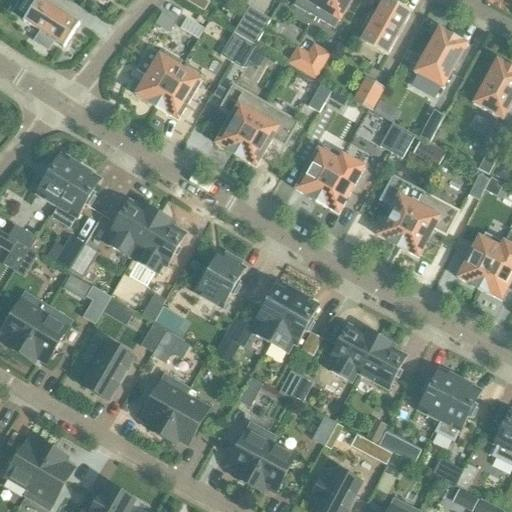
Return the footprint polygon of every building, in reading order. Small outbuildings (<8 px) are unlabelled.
[(39,0),(37,0),(36,3),(26,20),(25,19),(23,23),(24,24),(25,23),(40,33),(34,43),(48,52),(54,42),(63,47),(62,48),(64,49),(79,25),(78,24),(77,25),(39,1),(39,0)] [(180,0),(202,13),(207,5),(199,0),(180,0)] [(297,0),(293,7),(309,16),(314,8),(338,22),(339,23),(340,21),(352,0),(297,0)] [(368,31),(361,43),(387,57),(410,15),(384,1),(377,15),(373,13),(364,29),(368,31)] [(249,9),(234,35),(245,41),(255,47),(270,21),(249,9)] [(162,16),(156,25),(169,32),(174,23),(162,16)] [(416,76),(441,89),(440,90),(443,91),(444,88),(453,71),(453,72),(454,71),(453,71),(456,65),(457,66),(457,65),(466,48),(467,46),(465,45),(461,43),(462,43),(459,42),(447,35),(445,33),(444,34),(441,32),(441,31),(439,30),(437,32),(438,33),(415,73),(414,75),(416,76)] [(220,57),(231,64),(245,41),(234,35),(220,57)] [(245,41),(231,64),(242,70),(255,48),(255,47),(245,41)] [(288,65),(314,80),(328,56),(314,48),(309,57),(297,50),(288,65)] [(147,105),(156,110),(180,69),(178,68),(180,64),(180,63),(166,55),(163,59),(159,57),(135,97),(147,104),(147,105)] [(498,63),(496,62),(496,64),(474,104),(474,103),(473,105),(475,106),(483,110),(483,111),(484,112),(484,111),(491,115),(492,116),(493,115),(501,120),(503,121),(504,119),(503,119),(511,103),(511,70),(504,66),(502,65),(498,63)] [(180,69),(156,110),(165,116),(165,115),(178,123),(202,82),(198,80),(200,76),(200,75),(186,67),(183,71),(180,69)] [(383,91),(366,81),(354,102),(371,112),(383,91)] [(232,153),(236,155),(265,106),(233,87),(220,110),(231,117),(215,146),(226,152),(226,153),(231,155),(232,153)] [(320,88),(308,108),(318,114),(330,94),(320,88)] [(327,106),(340,113),(347,101),(334,93),(327,106)] [(265,106),(236,155),(240,158),(239,160),(244,163),(256,169),(272,141),(284,148),(297,124),(265,106)] [(444,117),(433,111),(418,139),(429,145),(444,117)] [(379,149),(390,155),(403,132),(392,126),(379,149)] [(403,132),(390,155),(401,161),(414,138),(403,132)] [(437,168),(444,156),(421,142),(413,155),(437,168)] [(307,200),(316,205),(343,157),(342,156),(341,158),(338,156),(324,149),(322,153),(318,151),(295,192),(307,199),(307,200)] [(499,156),(489,150),(478,171),(488,177),(499,156)] [(36,196),(56,209),(81,168),(68,160),(68,161),(60,156),(52,171),(49,169),(42,181),(45,182),(36,196)] [(343,157),(316,205),(325,210),(325,209),(338,216),(364,169),(343,157)] [(81,168),(56,209),(58,210),(52,219),(69,229),(75,220),(76,221),(85,207),(87,208),(94,197),(92,195),(101,181),(93,176),(94,176),(81,168)] [(468,197),(478,203),(489,181),(479,176),(468,197)] [(394,244),(398,247),(426,196),(393,178),(380,202),(392,209),(376,238),(388,244),(393,247),(394,244)] [(490,181),(489,181),(484,192),(496,199),(502,187),(490,181)] [(426,196),(398,247),(402,249),(401,251),(406,254),(418,260),(433,231),(445,237),(458,213),(426,196)] [(135,251),(138,252),(159,216),(144,207),(142,210),(129,202),(109,236),(113,238),(107,247),(130,260),(135,251)] [(159,216),(138,252),(140,254),(135,263),(157,276),(163,267),(166,269),(186,236),(173,228),(175,225),(159,216)] [(15,227),(9,238),(30,251),(37,240),(15,227)] [(504,243),(478,292),(488,297),(488,296),(501,303),(511,281),(511,231),(510,231),(504,243)] [(478,238),(457,280),(470,287),(469,287),(478,292),(504,243),(503,243),(502,244),(499,243),(485,236),(483,240),(478,238)] [(55,264),(68,273),(84,247),(70,238),(55,264)] [(3,266),(13,272),(27,250),(16,243),(3,266)] [(84,247),(68,273),(82,281),(98,255),(84,247)] [(27,250),(13,272),(24,279),(38,256),(27,250)] [(196,295),(222,310),(230,296),(233,297),(239,286),(237,284),(245,270),(240,267),(242,264),(225,255),(224,257),(219,255),(196,295)] [(253,336),(270,346),(298,295),(285,287),(285,288),(277,284),(269,298),(267,297),(260,309),(263,310),(255,325),(258,327),(253,336)] [(82,320),(95,327),(111,299),(92,288),(86,299),(92,303),(82,320)] [(6,349),(19,357),(48,309),(25,295),(21,302),(21,301),(0,336),(0,338),(13,346),(10,350),(7,348),(6,349)] [(298,295),(270,346),(287,355),(293,346),(296,348),(304,333),(306,334),(313,323),(311,321),(319,307),(311,303),(311,302),(298,295)] [(165,302),(154,296),(142,317),(153,324),(165,302)] [(48,309),(19,357),(33,365),(34,364),(31,362),(33,358),(46,366),(68,330),(72,323),(48,309)] [(163,310),(155,323),(172,333),(179,319),(163,310)] [(140,348),(151,354),(165,332),(154,325),(140,348)] [(356,375),(359,376),(379,339),(363,331),(361,334),(348,327),(330,361),(333,363),(328,372),(351,385),(356,375)] [(167,333),(162,342),(176,350),(181,341),(167,333)] [(312,356),(321,340),(310,335),(302,351),(312,356)] [(379,339),(359,376),(388,392),(406,358),(393,351),(395,348),(379,339)] [(238,348),(225,340),(215,357),(229,364),(238,348)] [(121,386),(128,374),(125,372),(133,358),(108,344),(82,388),(107,403),(118,385),(121,386)] [(417,412),(438,423),(460,381),(447,374),(447,375),(439,371),(431,385),(429,384),(423,396),(425,397),(417,412)] [(279,395),(290,401),(302,379),(291,373),(279,395)] [(147,431),(161,439),(188,391),(165,377),(161,384),(140,420),(154,428),(152,432),(148,430),(147,431)] [(302,379),(290,401),(301,407),(313,385),(302,379)] [(238,404),(250,410),(262,387),(251,380),(238,404)] [(460,381),(438,423),(440,424),(436,434),(453,442),(458,433),(459,434),(467,419),(469,420),(476,408),(473,407),(481,392),(473,388),(474,388),(460,381)] [(188,391),(161,439),(175,447),(176,446),(172,444),(174,440),(188,447),(209,410),(186,397),(189,391),(188,391)] [(511,411),(494,446),(497,448),(493,458),(511,467),(511,411)] [(312,442),(324,449),(337,426),(324,419),(312,442)] [(387,428),(376,422),(366,440),(377,446),(387,428)] [(234,480),(248,487),(274,438),(250,425),(247,432),(227,469),(240,476),(238,480),(234,478),(234,480)] [(274,438),(248,487),(262,495),(263,494),(259,492),(261,487),(275,495),(295,458),(272,445),(275,439),(274,438)] [(25,499),(26,499),(54,451),(40,443),(39,444),(43,446),(40,450),(27,443),(6,479),(29,492),(25,499)] [(378,447),(372,458),(387,466),(393,455),(378,447)] [(54,451),(26,499),(47,511),(49,511),(53,507),(74,470),(61,462),(63,458),(67,460),(67,459),(54,451)] [(439,463),(433,476),(455,487),(461,474),(439,463)] [(455,487),(466,493),(478,471),(466,465),(461,474),(455,487)] [(311,498),(319,502),(313,511),(346,511),(347,511),(348,511),(349,511),(356,500),(354,498),(361,484),(335,470),(328,484),(321,480),(311,498)] [(376,492),(386,497),(395,480),(385,474),(376,492)] [(128,511),(134,502),(109,487),(101,502),(98,500),(91,511),(128,511)] [(459,493),(453,503),(470,511),(471,511),(477,502),(459,493)] [(413,511),(394,502),(390,508),(388,511),(413,511)] [(476,511),(497,511),(480,503),(476,511)]
